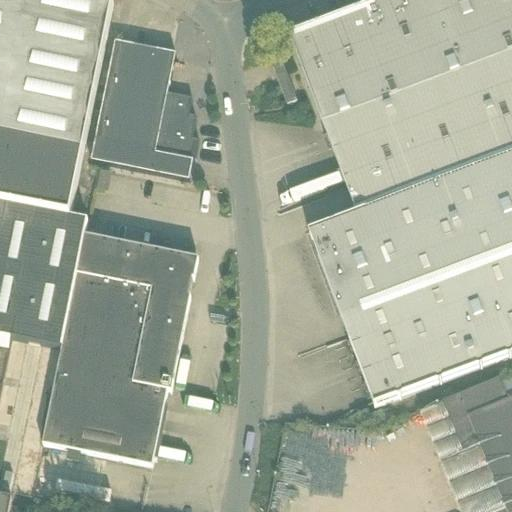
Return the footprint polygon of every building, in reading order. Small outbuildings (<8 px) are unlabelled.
[(0,0),(0,207),(70,221),(83,157),(113,8),(94,3),(94,0),(0,0)] [(310,237),(314,247),(375,411),(511,360),(511,0),(395,0),(290,39),(358,219),(310,237)] [(176,58),(116,46),(96,146),(96,145),(92,165),(190,185),(194,165),(196,166),(200,144),(193,143),(197,123),(189,122),(193,102),(169,97),(176,58)] [(271,64),(278,82),(288,108),(298,105),(281,60),(271,64)] [(0,403),(12,343),(62,353),(84,243),(85,243),(88,225),(70,221),(0,207),(0,403)] [(43,449),(151,471),(153,471),(168,396),(171,397),(197,265),(85,243),(84,243),(62,353),(43,449)] [(0,511),(10,511),(12,502),(0,499),(0,511)]
